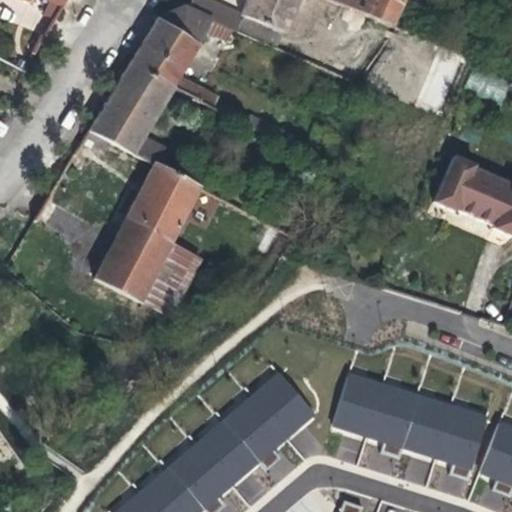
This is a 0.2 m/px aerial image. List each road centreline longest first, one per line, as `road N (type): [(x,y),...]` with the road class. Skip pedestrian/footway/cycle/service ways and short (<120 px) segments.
road 1 (tertiary): [(127,0),(0,188)]
road 2 (residential): [(447,511),(336,468),(261,511)]
road 3 (residential): [(364,292),(511,344)]
